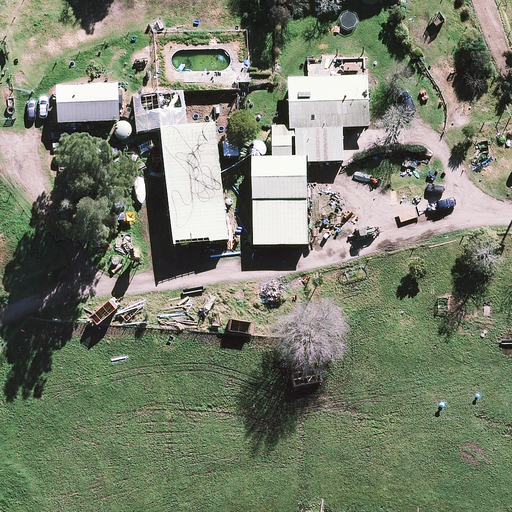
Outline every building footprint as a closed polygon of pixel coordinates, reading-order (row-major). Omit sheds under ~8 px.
[(288,83),(289,139),(295,139),(296,166),(306,166),(343,165),(342,134),(368,133),(367,82),(288,83)] [(119,128),(118,90),(56,91),(57,129),(119,128)] [(133,104),(137,139),(160,137),(188,134),(184,98),(133,104)] [(227,245),(215,131),(188,134),(160,137),(172,252),(227,245)] [(290,166),(289,141),(272,141),(272,164),(252,164),(253,250),(307,250),(306,166),(296,166),(290,166)]
